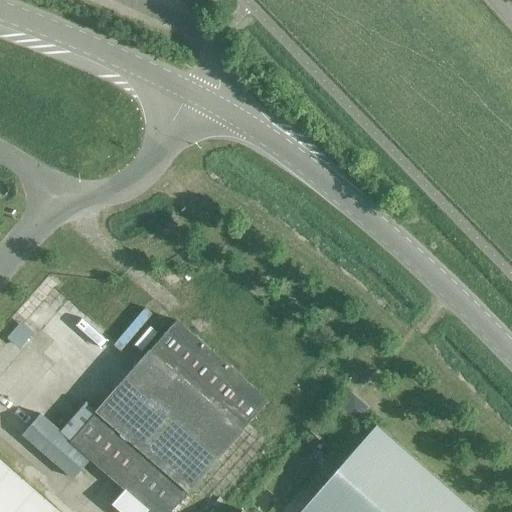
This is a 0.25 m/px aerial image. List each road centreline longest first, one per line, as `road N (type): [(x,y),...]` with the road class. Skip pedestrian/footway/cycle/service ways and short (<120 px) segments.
road 1 (secondary): [(511,354),(351,202),(199,95)]
road 2 (secondary): [(199,95),(0,13)]
road 3 (unclassified): [(61,193),(93,200),(145,176),(184,105),(199,95)]
